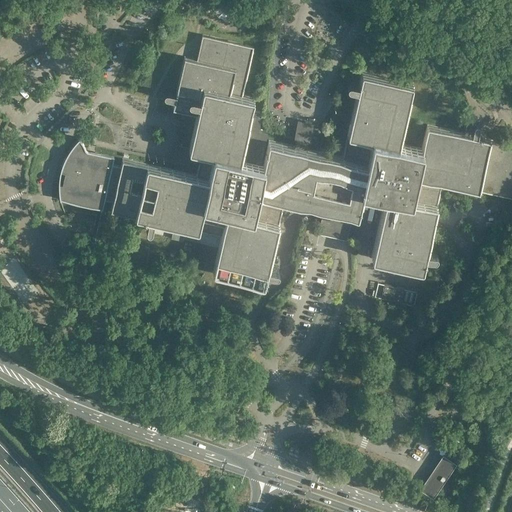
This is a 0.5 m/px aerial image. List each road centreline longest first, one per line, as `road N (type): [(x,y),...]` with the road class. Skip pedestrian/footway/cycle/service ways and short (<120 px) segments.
road 1 (primary): [(248,468),(76,407),(0,368)]
road 2 (tertiary): [(383,511),(267,475)]
